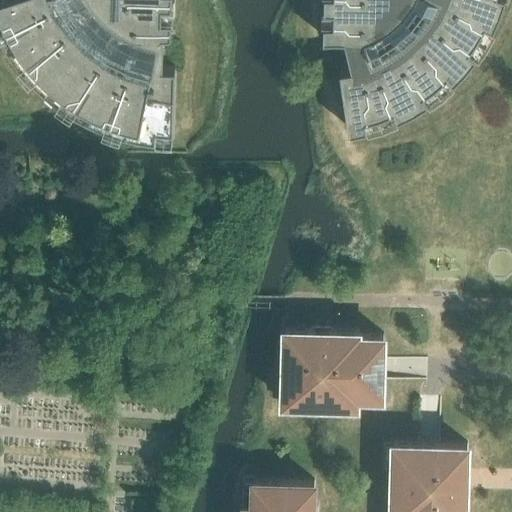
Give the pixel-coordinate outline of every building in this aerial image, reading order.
[(154,135),(154,137),(173,138),(173,126),(175,64),(163,63),(164,33),(171,33),(171,17),(173,17),(173,0),(0,0),(0,30),(9,45),(7,47),(18,62),(20,60),(31,73),(29,74),(42,87),(56,99),(58,97),(72,106),(70,108),(87,117),(88,115),(103,122),(120,128),(119,130),(137,135),(138,132),(154,135)] [(351,65),(340,66),(349,128),(366,125),(382,120),(398,114),(413,107),(427,98),(441,88),(454,77),(465,65),(476,52),(485,38),(493,24),(500,8),(503,0),(323,0),(323,37),(345,37),(351,65)] [(384,404),(384,392),(382,392),(383,332),(358,331),(359,327),(285,326),(283,399),(285,399),(284,410),(309,411),(309,400),(331,400),(331,403),(384,404)] [(393,487),(391,487),(389,511),(465,511),(467,442),(394,440),(394,441),(383,441),(382,466),(393,466),(393,487)] [(317,511),(317,504),(313,504),(314,479),(255,477),(255,475),(243,474),(242,511),(317,511)]
